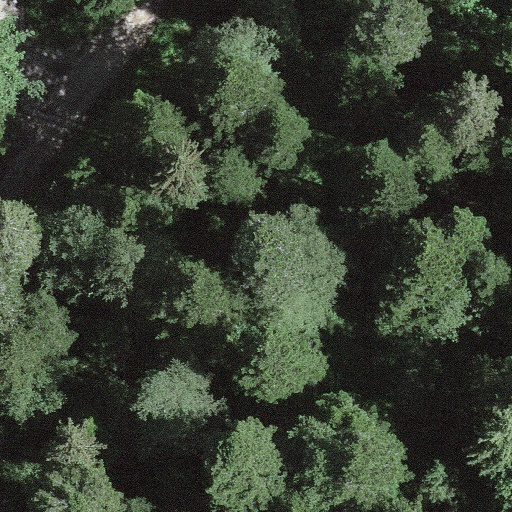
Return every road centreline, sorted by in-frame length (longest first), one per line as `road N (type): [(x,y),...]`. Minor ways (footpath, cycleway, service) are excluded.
road 1 (track): [(142,0),(34,151)]
road 2 (track): [(7,0),(34,151)]
